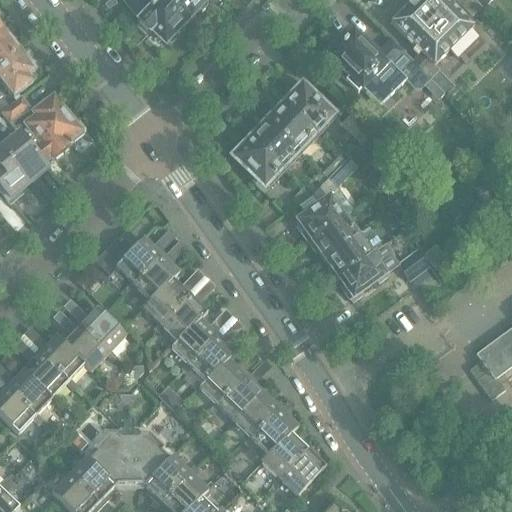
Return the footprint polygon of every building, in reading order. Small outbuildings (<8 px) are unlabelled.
[(131,11),(144,0),(128,0),(125,3),(131,11)] [(168,0),(163,0),(157,6),(152,0),(144,0),(131,11),(139,21),(137,25),(138,25),(136,28),(145,36),(147,34),(149,36),(151,34),(165,47),(166,45),(171,45),(176,40),(176,35),(190,20),(168,0)] [(208,0),(168,0),(190,20),(197,12),(202,13),(207,7),(207,2),(208,0)] [(434,68),(473,29),(444,0),(416,0),(391,25),(421,56),(413,64),(431,82),(429,84),(444,99),(453,90),(439,75),(440,74),(434,68)] [(471,20),(481,10),(470,0),(455,0),(453,3),(471,20)] [(470,0),(481,10),(484,13),(493,3),(489,0),(470,0)] [(0,68),(21,52),(8,35),(5,31),(0,34),(0,68)] [(340,44),(330,54),(333,57),(331,59),(335,63),(335,64),(343,71),(344,70),(350,76),(348,79),(366,98),(369,95),(381,107),(404,84),(406,82),(416,92),(421,92),(429,84),(431,82),(419,70),(413,64),(396,47),(384,59),(358,33),(344,47),(340,44)] [(40,76),(23,54),(21,52),(0,68),(0,82),(12,98),(16,95),(20,101),(40,84),(36,78),(40,76)] [(319,138),(335,120),(300,86),(297,88),(300,90),(296,95),(291,94),(286,100),(287,105),(286,106),(319,138)] [(24,132),(19,137),(28,147),(30,149),(44,166),(51,160),(52,161),(61,152),(61,151),(68,145),(69,146),(85,132),(76,122),(73,124),(51,98),(30,114),(31,114),(29,116),(32,119),(21,128),(24,132)] [(29,112),(22,103),(4,118),(11,127),(29,112)] [(302,155),(319,138),(286,106),(279,113),(275,112),(269,118),(270,122),(269,123),(267,122),(302,155)] [(349,120),(342,128),(361,147),(370,138),(350,119),(349,120)] [(302,155),(267,122),(266,121),(264,123),(266,126),(262,130),(258,129),(252,135),(253,139),(252,141),(285,174),(302,155)] [(19,137),(18,137),(17,136),(8,144),(7,144),(0,149),(0,151),(27,184),(35,178),(37,181),(48,171),(44,166),(30,149),(19,137)] [(285,174),(252,141),(249,139),(247,141),(250,143),(245,148),(240,147),(235,152),(236,157),(234,159),(255,180),(252,183),(264,195),(285,174)] [(0,189),(10,202),(29,186),(27,184),(0,151),(0,189)] [(339,159),(338,160),(336,159),(321,174),(323,176),(328,180),(344,164),(339,159)] [(317,210),(297,224),(302,230),(298,232),(308,246),(346,219),(352,214),(340,196),(336,191),(356,171),(349,164),(347,166),(344,164),(328,180),(322,186),(320,189),(311,199),(317,210)] [(328,180),(323,176),(321,174),(314,182),(320,189),(328,180)] [(299,207),(309,200),(301,192),(293,199),(299,207)] [(322,265),(359,237),(346,219),(308,246),(316,257),(319,254),(324,260),(320,263),(322,265)] [(369,230),(359,237),(322,265),(323,267),(327,265),(332,271),(328,273),(335,283),(337,282),(372,257),(383,249),(369,230)] [(154,253),(151,250),(142,242),(129,255),(115,242),(94,264),(109,279),(115,272),(132,288),(164,255),(158,250),(154,253)] [(372,257),(337,282),(339,282),(345,290),(343,294),(350,304),(351,303),(353,306),(363,299),(361,295),(376,284),(378,288),(388,281),(386,277),(400,267),(393,257),(394,256),(387,246),(383,249),(372,257)] [(169,261),(166,258),(164,255),(132,288),(148,303),(150,305),(171,283),(171,284),(178,276),(165,264),(169,261)] [(428,271),(419,257),(398,272),(408,285),(428,271)] [(183,294),(171,284),(171,283),(150,305),(148,303),(142,310),(160,328),(191,296),(186,290),(183,294)] [(197,301),(192,296),(191,296),(160,328),(176,344),(178,345),(198,323),(200,324),(206,317),(194,305),(197,301)] [(107,357),(124,340),(95,312),(84,324),(80,320),(74,326),(107,357)] [(211,334),(200,324),(198,323),(178,345),(176,344),(170,350),(189,368),(220,336),(214,330),(211,334)] [(90,376),(107,357),(74,326),(69,331),(73,335),(62,346),(62,347),(84,368),(83,369),(90,376)] [(511,330),(488,347),(474,357),(475,359),(487,376),(477,383),(476,384),(491,405),(506,395),(497,383),(511,371),(511,330)] [(225,341),(222,338),(220,336),(189,368),(205,384),(205,385),(227,363),(228,364),(234,357),(222,345),(225,341)] [(62,347),(62,346),(55,339),(44,352),(40,348),(34,354),(67,385),(83,369),(84,368),(62,347)] [(50,403),(67,385),(34,354),(29,359),(32,363),(21,374),(50,403)] [(239,374),(228,364),(227,363),(205,385),(205,384),(197,391),(216,409),(247,376),(242,371),(239,374)] [(485,376),(478,366),(468,373),(475,383),(485,376)] [(136,383),(143,375),(142,368),(134,369),(128,376),(136,383)] [(34,420),(50,403),(21,374),(10,386),(6,383),(1,388),(34,420)] [(253,382),(248,376),(247,376),(216,409),(233,426),(261,396),(250,386),(253,382)] [(0,421),(17,437),(34,420),(1,388),(0,389),(0,421)] [(275,403),(272,407),(261,396),(233,426),(251,442),(282,409),(275,403)] [(134,398),(130,398),(119,398),(119,411),(134,411),(134,398)] [(174,398),(165,408),(173,416),(183,406),(174,398)] [(285,419),(288,415),(282,409),(251,442),(267,458),(268,459),(289,437),(290,438),(297,430),(285,419)] [(139,438),(139,436),(136,432),(119,432),(115,436),(115,438),(107,438),(93,453),(96,456),(88,464),(88,465),(113,491),(116,488),(142,487),(144,489),(169,462),(168,462),(160,454),(163,452),(148,437),(139,438)] [(73,433),(66,441),(79,454),(86,446),(73,433)] [(301,448),(290,438),(289,437),(268,459),(267,458),(260,465),(279,482),(310,449),(304,444),(301,448)] [(313,459),(316,455),(310,449),(279,482),(297,500),(325,470),(313,459)] [(189,476),(187,474),(171,459),(168,462),(169,462),(144,489),(156,501),(152,504),(157,509),(189,476)] [(88,465),(88,464),(85,461),(70,477),(68,479),(100,511),(106,505),(102,502),(113,491),(88,465)] [(207,494),(191,479),(189,476),(157,509),(160,511),(166,511),(167,511),(188,511),(199,500),(200,501),(207,494)] [(98,511),(100,511),(68,479),(66,481),(51,497),(66,511),(98,511)] [(0,493),(9,484),(5,480),(0,485),(0,493)] [(9,484),(0,493),(0,511),(18,511),(19,511),(4,497),(13,488),(9,484)] [(211,511),(200,501),(199,500),(188,511),(211,511)]
